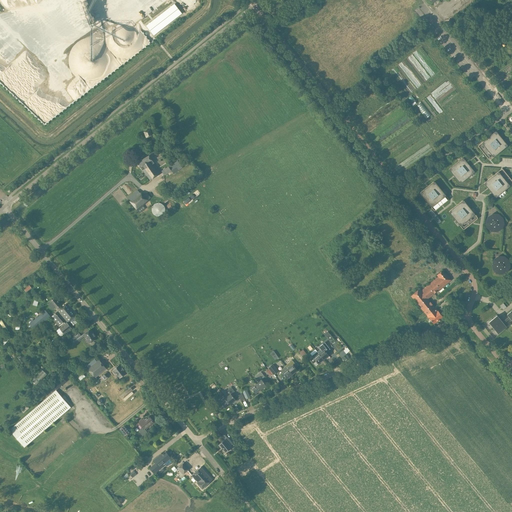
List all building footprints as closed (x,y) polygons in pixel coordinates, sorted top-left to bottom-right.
[(146,26),(154,35),(182,13),(174,4),(146,26)] [(495,132),(482,142),(482,143),(486,148),(493,157),(494,157),(507,146),(507,145),(497,132),(496,132),(496,131),(495,132)] [(149,153),(137,162),(140,166),(141,165),(143,168),(144,168),(151,178),(160,171),(151,158),(152,157),(149,153)] [(449,170),(460,183),(461,183),(474,173),(474,172),(474,171),(464,158),(463,158),(462,158),(449,169),(449,170)] [(165,175),(171,171),(168,166),(162,171),(165,175)] [(498,172),(497,172),(485,182),(484,183),(484,184),(495,197),(496,197),(509,187),(509,186),(510,186),(510,185),(509,185),(499,172),(498,172)] [(420,194),(431,207),(432,207),(445,196),(446,196),(446,195),(445,195),(435,182),(434,181),(434,182),(433,182),(420,192),(420,193),(420,194)] [(137,211),(149,201),(148,200),(151,198),(147,193),(144,195),(141,192),(140,193),(137,190),(128,197),(131,200),(129,202),(137,211)] [(449,212),(460,225),(460,226),(461,226),(474,215),(475,215),(475,214),(474,214),(464,201),(464,200),(463,200),(462,201),(450,211),(449,211),(449,212)] [(486,231),(502,230),(501,214),(485,215),(486,231)] [(491,256),(491,272),(503,272),(503,256),(491,256)] [(412,295),(389,268),(381,274),(403,302),(411,296),(429,318),(434,324),(443,317),(438,311),(428,299),(451,280),(443,270),(437,275),(439,277),(421,291),(420,289),(412,295)] [(50,302),(51,302),(49,303),(49,305),(52,308),(54,308),(55,307),(56,308),(57,308),(59,310),(58,310),(68,322),(76,315),(67,304),(62,308),(59,305),(61,304),(55,298),(50,302)] [(45,311),(30,323),(36,330),(41,326),(39,323),(49,316),(45,311)] [(58,314),(52,319),(59,326),(65,321),(58,314)] [(498,333),(506,327),(497,315),(489,322),(498,333)] [(57,330),(61,336),(71,328),(67,323),(57,330)] [(91,329),(83,334),(83,335),(84,336),(85,338),(89,343),(97,338),(91,329)] [(81,336),(78,332),(69,338),(74,345),(77,343),(75,340),(81,336)] [(327,346),(328,345),(330,344),(328,340),(322,345),(318,347),(319,348),(319,349),(320,349),(317,352),(323,360),(329,356),(326,352),(330,349),(327,346)] [(316,361),(318,364),(323,360),(317,352),(311,356),(313,358),(311,359),(314,363),(316,361)] [(16,358),(24,368),(28,365),(20,355),(16,358)] [(285,367),(286,367),(292,375),(297,370),(293,365),(296,362),(292,357),(287,361),(289,364),(285,367)] [(89,368),(88,368),(95,378),(106,369),(99,359),(97,361),(95,359),(87,365),(89,368)] [(274,375),(278,371),(273,364),(268,368),(274,375)] [(127,373),(120,365),(112,371),(118,380),(127,373)] [(280,371),(287,379),(292,375),(286,367),(280,371)] [(31,380),(36,385),(46,373),(42,369),(31,380)] [(256,384),(261,389),(266,385),(261,379),(265,377),(261,372),(256,376),(259,381),(256,384)] [(62,378),(52,385),(53,386),(56,390),(65,382),(62,378)] [(255,394),(261,389),(256,384),(251,388),(255,394)] [(53,386),(44,394),(47,397),(56,390),(53,386)] [(235,400),(231,394),(234,391),(231,387),(226,392),(229,395),(225,398),(230,404),(235,400)] [(135,393),(132,390),(131,391),(129,388),(120,394),(124,400),(135,393)] [(250,397),(247,388),(242,390),(246,399),(250,397)] [(71,407),(56,390),(10,430),(24,447),(71,407)] [(225,408),(230,404),(225,398),(223,395),(221,398),(223,400),(220,402),(225,408)] [(145,419),(140,423),(145,430),(155,423),(150,417),(145,420),(145,419)] [(125,425),(119,429),(125,436),(131,432),(125,425)] [(228,439),(227,438),(218,445),(225,453),(232,447),(234,446),(232,444),(233,444),(229,439),(228,439)] [(165,463),(168,466),(172,462),(170,459),(171,458),(166,451),(162,454),(161,453),(153,460),(155,463),(149,468),(154,474),(164,466),(163,465),(165,463)] [(183,475),(190,468),(184,462),(177,468),(183,475)] [(201,467),(192,475),(198,482),(197,483),(202,489),(212,480),(201,467)]
